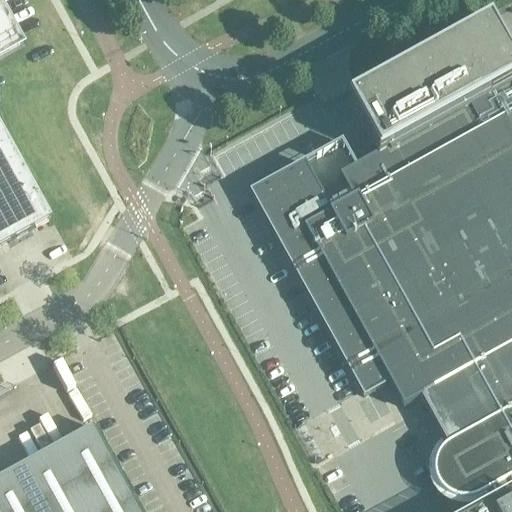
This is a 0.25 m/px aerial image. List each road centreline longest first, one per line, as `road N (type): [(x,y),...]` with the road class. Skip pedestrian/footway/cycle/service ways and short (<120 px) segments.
road 1 (unclassified): [(212,84),(95,289),(0,343)]
road 2 (tertiary): [(212,84),(250,83),(404,0)]
